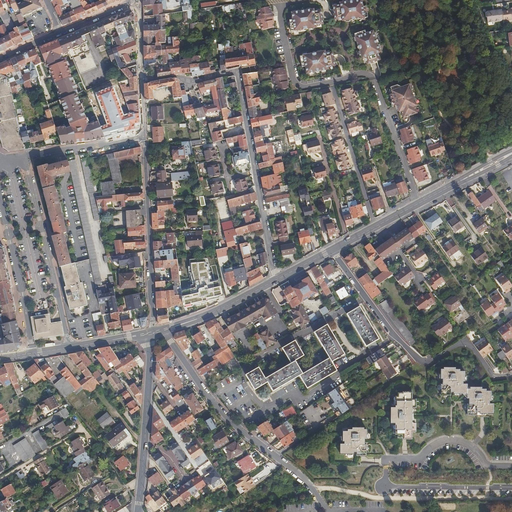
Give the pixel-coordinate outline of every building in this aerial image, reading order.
[(16,4),(14,0),(8,0),(12,9),(14,8),(15,10),(16,10),(18,15),(21,14),(18,8),(16,4)] [(22,15),(23,17),(42,8),(38,0),(23,0),(16,4),(18,8),(21,14),(22,15)] [(63,5),(64,4),(63,0),(64,0),(53,0),(56,7),(54,7),(58,15),(59,17),(63,16),(60,9),(59,7),(61,6),(61,5),(62,4),(63,5)] [(77,20),(87,16),(78,0),(66,0),(68,2),(70,2),(72,6),(70,7),(72,11),(77,20)] [(96,11),(92,4),(89,1),(88,0),(78,0),(87,16),(96,11)] [(143,6),(151,5),(153,5),(153,15),(156,15),(162,14),(162,10),(168,9),(167,0),(154,0),(151,0),(143,0),(143,1),(143,6)] [(190,0),(175,0),(177,8),(182,7),(183,12),(187,11),(192,10),(193,10),(190,0)] [(368,18),(367,7),(363,7),(362,0),(340,3),(340,5),(333,6),(333,9),(335,20),(342,19),(342,21),(345,21),(345,19),(350,19),(350,20),(358,19),(368,18)] [(96,11),(104,7),(100,1),(95,4),(95,3),(92,4),(96,11)] [(66,7),(68,6),(68,5),(69,4),(68,2),(64,4),(63,5),(62,4),(61,5),(61,6),(59,7),(60,9),(64,7),(67,13),(69,13),(66,7)] [(73,21),(69,13),(67,13),(64,7),(60,9),(63,16),(59,17),(63,25),(73,21)] [(273,24),(272,20),(269,21),(268,14),(270,14),(270,11),(269,7),(257,9),(259,16),(256,16),(257,20),(258,22),(258,24),(261,24),(262,30),(273,28),(273,24)] [(511,18),(511,7),(511,8),(511,10),(507,11),(502,11),(503,20),(511,18)] [(503,20),(502,11),(501,9),(494,10),(494,11),(491,11),(491,10),(487,11),(486,11),(484,12),(485,16),(486,16),(487,21),(493,20),(494,21),(503,20)] [(134,20),(133,14),(131,10),(112,18),(116,28),(117,32),(119,36),(123,45),(124,45),(130,42),(135,42),(134,30),(129,32),(126,33),(124,27),(127,27),(127,26),(126,23),(134,20)] [(77,20),(72,11),(69,13),(73,21),(77,20)] [(323,26),(322,16),(321,14),(322,14),(321,12),(314,13),(314,11),(302,12),(292,13),(292,21),(289,21),(291,32),(309,30),(308,28),(314,27),(314,29),(316,29),(316,26),(323,26)] [(165,29),(165,14),(162,14),(156,15),(156,17),(156,21),(158,21),(158,25),(148,25),(148,23),(143,22),(143,31),(152,31),(165,30),(165,29)] [(23,17),(22,15),(19,16),(17,17),(23,31),(27,40),(29,39),(32,38),(28,28),(23,17)] [(13,29),(14,29),(9,18),(8,18),(3,21),(3,22),(7,31),(13,29)] [(116,28),(112,18),(104,21),(101,22),(105,32),(116,28)] [(0,52),(4,50),(14,46),(11,39),(9,34),(7,31),(3,22),(0,22),(0,35),(2,40),(0,40),(0,52)] [(105,32),(101,22),(96,25),(101,36),(106,34),(105,32)] [(105,45),(102,38),(101,36),(96,25),(89,27),(87,28),(90,34),(96,48),(98,48),(105,45)] [(19,43),(22,42),(19,32),(16,28),(14,29),(13,29),(14,31),(15,31),(14,32),(13,32),(9,34),(11,39),(14,46),(19,43)] [(77,69),(95,61),(88,47),(87,43),(87,42),(85,36),(82,30),(76,33),(82,48),(84,50),(83,51),(83,53),(85,52),(88,58),(82,60),(79,55),(81,54),(80,52),(78,52),(78,50),(73,37),(70,36),(70,35),(57,40),(64,55),(68,53),(71,58),(73,58),(77,69)] [(166,36),(165,30),(152,31),(152,36),(156,37),(156,42),(152,42),(152,43),(155,43),(161,43),(166,43),(166,36)] [(27,40),(23,31),(19,32),(22,42),(25,41),(27,40)] [(366,31),(355,35),(361,52),(362,52),(364,57),(363,57),(363,59),(365,59),(368,66),(381,61),(378,54),(380,54),(377,43),(373,32),(367,35),(366,31)] [(82,48),(76,33),(71,35),(70,35),(70,36),(73,37),(78,50),(78,52),(80,52),(81,54),(83,53),(83,51),(84,50),(82,48)] [(123,45),(119,36),(118,37),(115,38),(118,45),(116,46),(117,48),(123,45)] [(152,42),(152,36),(144,37),(144,39),(144,46),(151,46),(152,43),(152,42)] [(179,52),(179,48),(178,37),(172,38),(172,43),(173,47),(168,47),(166,47),(167,54),(179,52)] [(57,40),(35,50),(42,62),(49,80),(40,84),(63,144),(91,140),(105,137),(77,69),(73,58),(71,58),(68,53),(64,55),(57,40)] [(136,53),(136,41),(135,42),(130,42),(124,45),(123,45),(117,48),(121,56),(123,55),(124,57),(127,62),(131,61),(127,54),(132,52),(132,53),(136,53)] [(255,65),(254,58),(251,43),(251,42),(246,43),(247,48),(249,57),(221,61),(221,71),(226,70),(226,67),(241,65),(241,66),(242,68),(246,67),(255,65)] [(156,56),(155,43),(152,43),(151,46),(144,46),(144,50),(144,59),(156,59),(156,56)] [(127,65),(127,64),(126,64),(124,64),(123,61),(121,62),(119,57),(121,56),(117,48),(115,49),(112,50),(116,59),(118,65),(118,66),(120,68),(121,69),(126,68),(128,67),(127,65)] [(41,62),(35,50),(23,55),(26,63),(31,61),(31,62),(30,66),(30,70),(30,72),(30,73),(30,77),(30,79),(39,76),(39,77),(38,77),(40,84),(49,80),(42,62),(41,62)] [(116,59),(112,50),(110,51),(107,51),(110,59),(111,61),(116,59)] [(305,67),(306,74),(328,70),(328,68),(335,67),(333,53),(326,55),(325,52),(323,53),(323,54),(318,55),(318,54),(304,56),(300,57),(302,68),(305,67)] [(26,63),(23,55),(15,59),(18,65),(17,65),(19,70),(20,69),(20,68),(26,65),(27,64),(26,63)] [(190,73),(190,66),(191,65),(191,62),(203,61),(202,55),(185,58),(184,60),(179,60),(180,62),(181,74),(190,73)] [(19,70),(17,65),(18,65),(15,59),(11,61),(15,71),(15,72),(19,71),(19,70)] [(11,73),(7,62),(7,61),(0,64),(0,74),(8,78),(8,79),(8,80),(10,79),(10,78),(13,77),(13,76),(11,73)] [(15,71),(11,61),(7,62),(11,73),(15,72),(15,71)] [(80,74),(97,67),(95,61),(77,69),(80,74)] [(181,74),(180,62),(169,63),(169,65),(170,69),(172,76),(181,74)] [(215,72),(214,67),(213,67),(212,68),(210,69),(208,63),(197,64),(200,71),(203,71),(204,74),(215,72)] [(200,71),(197,64),(191,65),(190,66),(190,73),(192,74),(193,77),(194,77),(204,74),(203,71),(200,71)] [(157,78),(164,77),(163,70),(158,71),(158,67),(156,67),(156,72),(157,78)] [(134,78),(126,68),(121,69),(129,79),(130,79),(134,78)] [(287,84),(287,81),(284,81),(283,76),(285,75),(285,72),(284,68),(281,68),(272,70),(274,77),(272,77),(273,85),(275,85),(277,91),(288,89),(287,84)] [(30,79),(30,77),(30,73),(21,76),(24,83),(22,83),(25,89),(26,89),(29,88),(32,87),(29,80),(30,79)] [(260,85),(257,73),(243,75),(245,86),(253,86),(260,85)] [(20,128),(19,124),(15,108),(12,92),(9,82),(8,80),(8,79),(8,78),(0,74),(0,98),(0,99),(2,105),(0,105),(0,138),(0,140),(3,148),(9,151),(17,150),(16,146),(23,144),(23,143),(20,128)] [(137,90),(137,79),(137,77),(134,78),(130,79),(130,84),(130,88),(121,88),(122,92),(137,90)] [(180,91),(178,80),(175,78),(161,81),(149,83),(144,84),(144,87),(145,96),(145,101),(154,100),(152,91),(172,87),(173,99),(181,98),(180,91)] [(224,89),(222,78),(215,79),(215,80),(216,86),(217,90),(224,89)] [(130,88),(130,84),(126,84),(124,80),(119,81),(121,88),(130,88)] [(216,86),(215,80),(203,82),(205,88),(210,87),(216,86)] [(416,106),(409,85),(401,87),(397,86),(391,88),(393,94),(390,95),(394,106),(398,105),(401,113),(403,118),(417,113),(414,106),(416,106)] [(219,98),(217,90),(216,86),(210,87),(214,99),(219,98)] [(254,94),(253,86),(245,86),(247,100),(262,97),(261,92),(257,92),(256,94),(254,94)] [(224,91),(224,89),(217,90),(219,98),(221,109),(226,108),(223,91),(224,91)] [(354,101),(350,89),(341,91),(343,99),(342,100),(343,104),(354,101)] [(138,100),(137,90),(122,92),(125,100),(126,101),(138,100)] [(332,97),(331,92),(322,95),(325,107),(326,107),(332,105),(334,104),(333,101),(332,97)] [(301,103),(299,94),(297,94),(284,97),(285,102),(286,101),(287,104),(287,109),(296,108),(295,104),(301,103)] [(255,103),(263,101),(262,97),(247,100),(248,106),(256,105),(255,103)] [(101,111),(96,99),(90,101),(95,113),(101,111)] [(121,115),(130,112),(127,104),(126,101),(125,100),(110,106),(114,117),(120,115),(121,115)] [(357,112),(354,101),(343,104),(344,108),(346,108),(348,115),(357,112)] [(139,112),(138,103),(127,104),(130,112),(131,114),(139,112)] [(205,116),(202,109),(200,104),(194,106),(195,113),(197,113),(197,118),(205,116)] [(195,113),(194,106),(188,107),(183,107),(185,116),(189,115),(195,113)] [(152,112),(152,120),(163,119),(162,107),(156,107),(156,111),(152,112)] [(262,117),(260,107),(256,108),(249,109),(251,119),(258,117),(262,117)] [(338,122),(337,118),(338,117),(337,114),(336,114),(335,108),(333,109),(327,111),(328,116),(324,117),(326,123),(330,122),(330,124),(338,122)] [(56,130),(54,123),(52,116),(49,110),(49,109),(45,111),(46,114),(45,116),(48,118),(50,119),(49,122),(40,125),(41,130),(44,139),(44,141),(49,139),(48,135),(57,132),(56,130)] [(106,124),(101,111),(95,113),(97,117),(102,131),(106,129),(104,125),(106,124)] [(300,118),(302,127),(312,124),(310,115),(300,118)] [(267,123),(266,116),(262,117),(258,117),(260,125),(262,125),(267,123)] [(260,125),(258,117),(251,119),(252,127),(260,125)] [(363,130),(360,121),(356,123),(356,121),(355,122),(355,121),(352,122),(352,123),(346,124),(350,134),(363,130)] [(217,127),(216,122),(209,124),(211,133),(218,131),(217,127)] [(342,136),(340,130),(341,129),(340,125),(339,126),(338,122),(330,124),(329,124),(330,127),(327,129),(328,134),(332,133),(333,138),(334,138),(340,136),(342,136)] [(127,131),(125,125),(118,127),(109,129),(111,135),(127,131)] [(24,127),(20,128),(23,143),(30,142),(28,134),(26,127),(24,127)] [(163,127),(153,128),(154,143),(163,142),(163,127)] [(382,143),(377,127),(371,129),(372,133),(368,134),(372,146),(382,143)] [(413,137),(410,127),(400,131),(402,135),(402,137),(401,137),(403,144),(413,140),(412,137),(413,137)] [(44,139),(41,130),(28,134),(30,142),(44,139)] [(224,139),(222,130),(218,131),(211,133),(213,142),(224,139)] [(262,136),(261,131),(253,133),(253,135),(255,143),(263,141),(262,136)] [(246,140),(245,134),(229,138),(226,139),(228,144),(231,143),(239,141),(240,146),(247,145),(246,140)] [(344,143),(342,139),(341,140),(335,141),(334,142),(335,145),(331,146),(333,152),(337,151),(338,155),(339,155),(345,153),(346,153),(345,147),(344,143)] [(321,151),(318,140),(306,144),(308,153),(316,151),(316,152),(321,151)] [(181,146),(172,147),(173,160),(185,159),(184,156),(190,155),(187,141),(181,142),(181,146)] [(270,160),(266,143),(264,144),(256,146),(257,152),(262,151),(264,162),(270,161),(270,160)] [(272,149),(271,143),(266,143),(270,160),(274,159),(273,153),(272,149)] [(445,150),(443,143),(439,144),(439,143),(428,147),(431,156),(442,152),(442,151),(445,150)] [(251,163),(247,145),(240,146),(237,147),(238,152),(234,152),(234,154),(233,155),(235,165),(239,165),(240,168),(248,167),(248,163),(251,163)] [(420,160),(419,157),(420,156),(416,146),(407,149),(408,154),(409,156),(408,157),(410,164),(420,160)] [(122,183),(118,162),(117,158),(123,157),(125,161),(131,159),(131,157),(130,155),(138,153),(141,153),(140,147),(107,154),(106,155),(107,158),(108,158),(113,182),(114,184),(122,183)] [(214,147),(204,149),(206,160),(216,158),(214,147)] [(349,162),(348,158),(347,159),(346,155),(338,157),(339,161),(335,162),(337,167),(341,166),(342,171),(350,168),(348,163),(349,162)] [(75,159),(68,161),(96,286),(102,284),(99,271),(94,249),(90,228),(85,208),(82,190),(78,173),(75,159)] [(100,221),(98,212),(98,208),(96,201),(95,197),(94,191),(94,189),(92,178),(88,160),(88,159),(82,160),(88,195),(90,195),(95,222),(100,221)] [(271,165),(275,164),(274,159),(270,160),(270,161),(259,163),(260,168),(271,165)] [(285,172),(283,162),(275,164),(271,165),(272,170),(274,170),(275,174),(280,173),(285,172)] [(40,178),(47,204),(54,231),(65,228),(59,205),(51,176),(64,173),(63,168),(60,169),(59,163),(47,166),(47,164),(37,166),(40,178)] [(207,166),(209,174),(219,172),(217,164),(207,166)] [(428,179),(424,168),(423,168),(422,165),(412,169),(414,176),(416,175),(417,178),(419,182),(428,179)] [(313,169),(316,179),(326,176),(324,166),(313,169)] [(371,166),(371,167),(360,170),(362,175),(364,181),(370,179),(369,177),(374,176),(371,166)] [(408,191),(400,168),(396,169),(399,180),(396,181),(397,184),(400,194),(408,191)] [(166,182),(165,173),(165,171),(157,172),(158,183),(166,182)] [(282,186),(280,173),(275,174),(261,177),(264,190),(280,186),(282,186)] [(248,189),(244,179),(234,182),(238,192),(248,189)] [(399,195),(395,182),(394,180),(390,182),(391,186),(383,188),(384,190),(386,198),(394,195),(395,196),(399,195)] [(221,181),(211,183),(213,194),(223,192),(221,181)] [(115,194),(113,182),(101,183),(102,190),(103,196),(115,194)] [(173,196),(171,183),(156,185),(157,198),(158,198),(171,196),(173,196)] [(265,195),(281,192),(280,186),(264,190),(265,195)] [(312,211),(309,196),(307,188),(298,190),(301,199),(305,198),(307,205),(302,206),(304,214),(313,212),(312,211)] [(495,200),(489,191),(477,199),(480,204),(483,208),(495,200)] [(143,200),(143,192),(124,194),(124,200),(128,200),(128,201),(143,200)] [(257,199),(255,192),(227,200),(229,207),(235,205),(257,199)] [(379,192),(376,193),(376,194),(369,196),(374,210),(384,207),(381,197),(379,192)] [(477,199),(472,192),(468,194),(480,211),(484,209),(483,208),(480,204),(477,199)] [(292,207),(289,193),(287,194),(287,198),(285,198),(287,210),(291,210),(292,213),(293,213),(292,207)] [(285,198),(287,198),(287,194),(266,199),(267,203),(285,198)] [(106,208),(105,202),(111,201),(111,200),(112,200),(112,195),(103,196),(95,197),(96,201),(98,208),(106,208)] [(363,215),(360,205),(357,206),(356,203),(353,203),(351,196),(345,197),(348,205),(349,208),(350,214),(352,214),(353,218),(363,215)] [(173,209),(172,201),(157,202),(158,211),(163,210),(165,210),(168,209),(173,209)] [(350,214),(349,208),(342,210),(344,217),(346,226),(353,224),(350,214)] [(255,219),(252,209),(249,210),(242,212),(244,217),(245,217),(247,222),(255,219)] [(163,213),(163,210),(158,211),(157,211),(156,213),(152,214),(152,229),(164,228),(163,213)] [(187,212),(187,222),(198,221),(198,211),(187,212)] [(142,226),(141,213),(128,214),(129,228),(142,226)] [(442,222),(436,213),(425,219),(431,228),(442,222)] [(328,216),(320,218),(323,233),(326,232),(326,234),(328,234),(328,235),(332,234),(336,233),(333,219),(328,220),(328,216)] [(463,226),(457,216),(447,222),(454,232),(463,226)] [(479,233),(488,227),(481,219),(473,225),(479,233)] [(288,235),(286,223),(285,220),(282,221),(285,237),(280,238),(281,241),(289,240),(288,235)] [(250,232),(262,228),(260,221),(239,228),(234,229),(236,235),(249,231),(250,232)] [(285,237),(282,221),(276,222),(279,236),(279,237),(280,237),(280,238),(285,237)] [(432,239),(420,222),(413,227),(419,235),(423,232),(430,240),(432,239)] [(145,235),(144,226),(144,225),(142,226),(129,228),(127,228),(128,235),(145,235)] [(419,235),(413,227),(408,230),(413,238),(414,239),(419,235)] [(236,235),(234,229),(224,232),(228,247),(236,245),(233,236),(236,235)] [(311,242),(308,231),(304,231),(304,229),(300,230),(300,233),(298,233),(300,244),(311,242)] [(413,238),(408,230),(407,229),(401,232),(409,242),(413,238)] [(187,236),(188,247),(203,246),(203,237),(205,237),(204,231),(196,232),(196,236),(187,236)] [(409,242),(401,232),(392,238),(399,248),(409,242)] [(70,264),(63,233),(55,235),(52,236),(53,238),(57,255),(60,267),(61,266),(70,264)] [(176,248),(174,233),(168,233),(167,234),(168,243),(163,244),(164,250),(174,249),(176,248)] [(392,238),(391,238),(388,240),(395,251),(399,248),(392,238)] [(441,245),(449,256),(459,250),(451,239),(441,245)] [(146,247),(145,242),(127,243),(127,240),(114,240),(117,255),(124,254),(124,249),(146,248),(146,247)] [(296,252),(294,244),(290,245),(289,240),(281,241),(282,246),(280,247),(282,255),(296,252)] [(395,251),(388,240),(375,251),(377,254),(380,258),(382,261),(395,251)] [(163,250),(161,241),(153,242),(154,251),(163,250)] [(250,257),(248,249),(246,249),(245,243),(239,245),(243,260),(250,257)] [(375,251),(370,243),(365,247),(369,253),(367,255),(370,260),(372,258),(377,254),(375,251)] [(471,255),(477,265),(488,257),(482,247),(471,255)] [(174,251),(174,249),(164,250),(163,250),(154,251),(154,256),(171,255),(171,260),(177,259),(176,254),(175,254),(174,251)] [(417,267),(428,259),(424,253),(421,249),(417,251),(418,253),(410,258),(417,267)] [(268,263),(266,251),(260,254),(262,266),(268,263)] [(358,262),(352,254),(344,260),(350,268),(358,262)] [(375,262),(380,258),(377,254),(372,258),(375,262)] [(245,267),(252,264),(250,257),(243,260),(245,267)] [(392,275),(384,264),(382,261),(380,258),(375,262),(382,273),(387,279),(392,275)] [(178,269),(177,259),(171,260),(154,262),(154,266),(155,269),(170,267),(172,280),(180,279),(178,269)] [(6,270),(5,264),(6,264),(6,263),(5,260),(0,261),(0,309),(1,313),(13,311),(11,304),(8,289),(4,271),(6,270)] [(88,305),(82,283),(80,283),(79,277),(76,263),(70,264),(61,266),(66,286),(64,287),(70,310),(78,308),(88,305)] [(327,275),(334,271),(330,265),(328,266),(327,265),(325,266),(326,268),(324,269),(327,275)] [(327,284),(319,271),(317,267),(316,266),(311,269),(319,284),(314,287),(318,293),(329,312),(339,306),(329,288),(327,284)] [(261,274),(258,268),(251,271),(246,273),(248,278),(250,286),(256,283),(264,279),(261,274)] [(413,275),(414,274),(408,268),(404,271),(403,269),(400,272),(401,273),(395,277),(398,282),(401,286),(411,279),(410,278),(413,275)] [(248,278),(246,273),(245,269),(233,271),(236,281),(248,278)] [(8,280),(6,273),(6,270),(4,271),(8,289),(11,304),(13,311),(12,304),(13,304),(12,296),(8,280)] [(236,281),(233,271),(229,272),(229,273),(224,274),(227,287),(237,285),(236,281)] [(120,274),(120,287),(135,287),(135,273),(120,274)] [(376,286),(387,279),(382,273),(372,281),(376,286)] [(436,287),(444,281),(438,273),(431,279),(431,280),(428,282),(434,290),(437,288),(436,287)] [(376,286),(372,281),(367,274),(359,279),(372,298),(380,292),(376,286)] [(511,286),(504,275),(496,280),(505,293),(508,291),(507,289),(509,288),(511,286)] [(318,293),(314,287),(309,277),(302,281),(303,283),(292,289),(294,292),(298,298),(301,303),(318,293)] [(98,297),(115,293),(113,287),(114,286),(114,284),(110,284),(95,287),(98,297)] [(298,298),(294,292),(292,289),(289,284),(286,286),(288,288),(284,291),(286,295),(283,297),(285,300),(288,298),(290,302),(291,302),(298,298)] [(182,296),(180,287),(180,285),(176,285),(177,289),(166,291),(166,298),(156,299),(157,308),(167,307),(167,308),(182,303),(182,296)] [(354,298),(347,285),(339,289),(344,298),(346,296),(349,301),(354,298)] [(116,299),(115,293),(98,297),(99,302),(104,301),(110,300),(113,314),(118,313),(117,307),(118,307),(116,299)] [(432,303),(434,302),(427,293),(422,297),(421,296),(419,297),(420,299),(413,303),(420,312),(423,309),(429,305),(430,306),(432,303)] [(505,304),(497,293),(490,298),(493,303),(499,311),(502,309),(501,307),(502,306),(505,304)] [(141,309),(140,300),(139,300),(138,294),(126,296),(127,305),(132,304),(133,310),(141,309)] [(464,309),(455,297),(445,304),(450,312),(458,306),(461,311),(464,309)] [(301,303),(298,298),(291,302),(294,308),(301,304),(301,303)] [(278,313),(270,301),(267,300),(265,299),(256,304),(266,320),(275,315),(278,313)] [(490,305),(487,300),(479,306),(484,312),(488,317),(491,315),(492,314),(493,315),(496,313),(490,305)] [(499,311),(493,303),(490,305),(496,313),(499,311)] [(266,320),(256,304),(244,311),(251,322),(262,316),(265,321),(266,320)] [(312,322),(301,304),(294,308),(291,310),(294,315),(292,317),(296,323),(298,322),(302,328),(312,322)] [(416,341),(410,332),(392,308),(389,304),(384,308),(388,313),(387,314),(405,338),(410,345),(416,341)] [(362,305),(349,312),(367,346),(369,345),(371,348),(378,344),(376,341),(380,338),(367,314),(362,305)] [(325,306),(319,309),(322,315),(328,312),(325,306)] [(458,323),(469,316),(464,309),(461,311),(453,317),(458,323)] [(102,315),(101,312),(101,311),(92,313),(94,320),(96,320),(96,316),(102,315)] [(245,325),(251,322),(244,311),(235,315),(236,317),(230,320),(228,318),(224,321),(228,327),(228,328),(232,334),(246,327),(245,325)] [(121,327),(118,312),(118,313),(113,314),(114,322),(108,324),(109,328),(110,329),(121,327)] [(169,321),(168,313),(166,314),(166,315),(157,317),(158,323),(159,324),(169,321)] [(2,323),(15,321),(14,314),(0,317),(2,323)] [(63,335),(61,322),(47,324),(46,315),(32,318),(35,339),(36,339),(63,335)] [(146,327),(148,316),(139,318),(141,328),(146,327)] [(132,329),(131,320),(129,320),(129,319),(128,319),(128,320),(127,321),(126,317),(121,318),(124,331),(132,329)] [(445,331),(451,327),(445,318),(436,325),(435,324),(431,327),(438,337),(441,334),(442,335),(446,332),(445,331)] [(232,334),(228,328),(224,331),(216,319),(214,320),(211,321),(223,339),(227,337),(230,341),(235,338),(232,334)] [(20,343),(17,329),(15,321),(2,323),(0,323),(0,330),(2,337),(0,337),(3,352),(15,350),(20,343)] [(235,357),(223,339),(211,321),(209,322),(206,324),(219,343),(222,348),(214,353),(217,358),(220,363),(222,365),(235,357)] [(504,324),(503,323),(502,324),(502,326),(501,326),(500,328),(497,330),(500,334),(505,341),(511,335),(509,331),(504,324)] [(300,375),(307,387),(337,370),(332,361),(345,354),(331,329),(327,324),(314,331),(329,357),(303,372),(296,360),(305,355),(296,339),(284,346),(293,361),(267,376),(261,365),(245,374),(254,390),(269,381),(274,390),(300,375)] [(106,334),(104,325),(97,327),(99,336),(106,334)] [(277,343),(268,329),(259,335),(267,348),(277,343)] [(205,339),(199,330),(195,333),(196,335),(193,336),(198,344),(205,339)] [(194,350),(187,340),(184,331),(181,332),(175,334),(174,338),(186,355),(191,352),(194,350)] [(267,348),(259,335),(258,333),(252,336),(256,342),(246,347),(252,357),(267,348)] [(487,352),(492,348),(486,340),(476,347),(482,357),(487,353),(487,352)] [(222,348),(219,343),(211,348),(214,353),(222,348)] [(156,356),(169,348),(167,346),(156,353),(156,356)] [(511,351),(509,346),(502,351),(505,355),(506,356),(509,361),(511,359),(511,351)] [(119,360),(110,347),(97,350),(98,351),(107,364),(111,361),(114,367),(121,363),(119,360)] [(203,355),(198,347),(194,350),(191,352),(194,357),(196,360),(203,355)] [(168,358),(173,355),(169,348),(156,356),(156,362),(166,376),(167,379),(170,382),(173,387),(176,391),(177,392),(179,390),(177,386),(181,383),(183,383),(175,372),(172,368),(170,369),(170,368),(165,361),(168,358)] [(214,353),(211,348),(209,350),(209,351),(206,352),(210,358),(211,358),(213,361),(217,358),(214,353)] [(379,359),(387,354),(382,348),(371,355),(375,362),(379,359)] [(107,364),(98,351),(96,353),(95,353),(96,354),(95,355),(96,356),(106,370),(110,367),(107,364)] [(506,356),(505,355),(502,351),(497,354),(501,360),(506,356)] [(86,356),(82,352),(75,353),(82,363),(86,360),(85,358),(87,357),(86,356)] [(91,373),(86,368),(85,366),(82,363),(75,353),(68,355),(72,360),(74,362),(85,376),(85,377),(81,380),(77,375),(74,377),(76,379),(81,386),(82,387),(83,389),(88,396),(90,395),(88,393),(97,387),(98,388),(99,388),(100,390),(102,388),(97,382),(95,379),(91,373)] [(123,366),(134,359),(133,358),(130,353),(128,355),(128,356),(122,359),(119,360),(121,363),(123,366)] [(393,363),(387,354),(379,359),(385,369),(393,363)] [(143,363),(138,355),(133,358),(134,359),(138,365),(140,368),(143,366),(143,363)] [(196,369),(204,365),(200,358),(192,363),(196,369)] [(207,371),(213,367),(220,363),(217,358),(213,361),(198,370),(202,374),(204,373),(207,371)] [(135,367),(138,365),(134,359),(123,366),(124,369),(126,372),(127,372),(129,371),(129,370),(135,366),(135,367)] [(166,376),(156,362),(155,376),(159,381),(163,378),(166,376)] [(14,370),(12,363),(4,364),(5,367),(10,379),(11,383),(12,384),(16,383),(17,382),(13,371),(14,370)] [(124,369),(123,366),(121,363),(114,367),(118,373),(119,372),(124,369)] [(399,372),(393,363),(385,369),(390,377),(399,372)] [(46,380),(34,365),(26,372),(35,383),(41,377),(44,381),(46,380)] [(55,376),(46,365),(44,366),(42,368),(41,367),(39,368),(49,380),(55,376)] [(510,373),(504,365),(500,367),(505,374),(506,374),(510,373)] [(10,379),(5,367),(0,368),(0,379),(1,382),(10,379)] [(81,386),(76,379),(74,377),(66,368),(60,372),(64,377),(54,385),(64,397),(65,398),(73,391),(75,390),(77,389),(79,388),(81,386)] [(99,373),(96,369),(91,373),(95,379),(101,375),(99,373)] [(126,390),(112,369),(107,373),(109,376),(107,377),(114,386),(116,385),(122,393),(126,390)] [(454,371),(454,369),(450,369),(444,369),(444,371),(443,371),(441,371),(441,380),(443,380),(443,386),(441,386),(440,396),(450,396),(450,393),(451,391),(454,391),(454,393),(454,394),(461,394),(463,395),(464,394),(466,394),(466,399),(467,399),(467,402),(470,402),(470,405),(467,405),(466,404),(466,413),(466,416),(475,416),(475,412),(478,413),(478,414),(492,414),(492,404),(488,404),(488,401),(490,401),(490,391),(485,391),(485,389),(481,389),(481,388),(470,387),(470,390),(466,390),(466,385),(462,385),(462,383),(464,383),(464,375),(464,373),(459,373),(459,371),(456,371),(454,371)] [(10,379),(1,382),(3,388),(11,383),(10,379)] [(141,394),(139,391),(134,383),(129,387),(141,405),(141,394)] [(336,402),(344,396),(337,387),(324,396),(331,405),(336,402)] [(139,408),(127,391),(122,395),(125,399),(126,398),(130,404),(126,406),(132,414),(139,408)] [(418,400),(416,400),(414,400),(414,392),(405,391),(405,393),(400,392),(400,395),(398,395),(397,407),(392,406),(391,422),(395,422),(394,434),(396,434),(396,437),(401,438),(401,440),(410,440),(411,433),(415,433),(416,425),(414,425),(412,423),(413,418),(411,418),(412,414),(413,414),(414,410),(415,408),(417,408),(418,400)] [(190,406),(197,401),(192,394),(185,399),(190,406)] [(58,406),(53,395),(39,403),(41,408),(46,406),(49,411),(58,406)] [(351,407),(344,396),(336,402),(332,405),(339,416),(347,410),(351,407)] [(179,408),(185,404),(182,400),(181,398),(175,402),(179,408)] [(174,409),(167,399),(160,404),(161,406),(160,407),(166,415),(174,409)] [(195,414),(203,409),(197,401),(190,406),(195,414)] [(0,424),(9,420),(1,404),(0,403),(0,424)] [(297,414),(291,405),(282,411),(288,420),(295,416),(297,414)] [(339,416),(332,405),(331,405),(339,416)] [(71,416),(66,407),(59,411),(64,420),(71,416)] [(164,425),(153,408),(152,422),(157,430),(164,425)] [(192,422),(196,420),(194,418),(189,410),(179,417),(186,426),(189,424),(190,425),(193,423),(192,422)] [(115,424),(107,413),(104,415),(112,426),(113,425),(115,424)] [(112,426),(104,415),(97,420),(105,431),(111,427),(112,426)] [(180,430),(186,426),(179,417),(169,424),(176,433),(178,435),(182,433),(180,430)] [(212,417),(204,422),(210,431),(218,426),(212,417)] [(129,433),(119,420),(115,424),(113,425),(112,426),(111,427),(113,430),(105,436),(112,447),(118,443),(117,442),(122,438),(122,439),(126,436),(126,435),(129,433)] [(54,426),(57,424),(55,421),(46,426),(48,429),(54,426)] [(62,436),(71,431),(68,426),(66,427),(62,421),(57,424),(54,426),(56,430),(54,431),(57,436),(61,433),(62,436)] [(272,427),(267,421),(266,421),(258,426),(262,433),(272,427)] [(164,439),(157,430),(152,422),(151,436),(156,444),(164,439)] [(289,433),(283,424),(274,430),(273,430),(279,440),(289,433)] [(273,430),(274,430),(272,427),(262,433),(264,436),(273,430)] [(341,445),(339,445),(339,455),(352,455),(352,454),(355,453),(355,457),(366,457),(366,445),(364,445),(363,445),(362,443),(364,443),(364,440),(366,441),(366,431),(364,431),(363,431),(363,428),(352,428),(351,430),(350,430),(347,430),(347,433),(342,432),(342,442),(343,442),(343,445),(341,445)] [(49,446),(41,433),(39,430),(33,433),(43,450),(49,446)] [(212,437),(219,447),(229,441),(223,431),(212,437)] [(286,446),(298,438),(293,432),(281,439),(286,446)] [(83,453),(85,451),(82,445),(83,444),(79,437),(71,442),(74,446),(71,448),(76,457),(83,453)] [(99,444),(97,441),(96,439),(95,437),(89,441),(93,447),(99,444)] [(36,455),(26,438),(14,445),(24,462),(36,455)] [(184,452),(176,441),(169,446),(174,454),(175,453),(177,456),(184,452)] [(230,459),(243,451),(238,442),(235,443),(234,442),(225,447),(229,453),(227,454),(230,459)] [(194,460),(204,453),(200,447),(198,444),(188,451),(188,452),(193,459),(194,460)] [(165,460),(162,456),(158,453),(152,457),(160,469),(166,464),(164,461),(165,460)] [(183,467),(190,462),(190,461),(187,457),(185,455),(184,453),(178,458),(179,459),(178,459),(183,467)] [(115,463),(121,471),(130,464),(124,456),(115,463)] [(241,466),(244,473),(256,467),(253,461),(252,462),(248,456),(236,463),(238,468),(241,466)] [(45,463),(44,461),(42,457),(34,462),(37,467),(45,463)] [(98,464),(93,457),(84,462),(89,470),(98,464)] [(50,472),(45,463),(37,467),(38,469),(37,470),(41,477),(50,472)] [(93,475),(102,470),(98,464),(89,470),(93,475)] [(168,479),(175,473),(170,466),(168,467),(167,465),(161,470),(167,478),(168,479)] [(215,469),(205,476),(213,489),(224,482),(215,469)] [(164,480),(158,472),(149,479),(155,486),(164,480)] [(254,486),(252,481),(253,480),(251,477),(250,478),(248,474),(239,479),(234,482),(238,488),(241,486),(244,493),(246,492),(254,486)] [(198,490),(206,484),(201,477),(199,475),(194,479),(194,478),(191,480),(198,490)] [(193,495),(199,490),(198,490),(191,480),(181,486),(182,487),(177,491),(184,500),(192,494),(193,495)] [(43,487),(46,486),(43,481),(35,485),(38,491),(43,487)] [(54,492),(64,486),(61,481),(51,487),(54,492)] [(100,501),(109,495),(105,488),(106,488),(102,482),(92,488),(100,501)] [(15,493),(10,484),(0,490),(6,498),(15,493)] [(58,498),(68,492),(64,486),(54,492),(58,498)] [(177,491),(175,489),(172,491),(174,494),(168,499),(174,507),(180,503),(182,506),(186,503),(184,500),(177,491)] [(20,501),(25,498),(20,490),(15,493),(20,501)] [(165,501),(157,490),(154,493),(155,494),(151,496),(160,509),(167,503),(165,501)] [(162,511),(160,509),(151,496),(149,493),(147,494),(147,498),(149,501),(147,503),(151,507),(153,506),(156,511),(157,511),(158,511),(157,511),(162,511)] [(2,511),(7,509),(11,506),(6,498),(0,501),(0,508),(2,511)] [(107,511),(110,511),(119,506),(114,498),(103,505),(107,511)]
